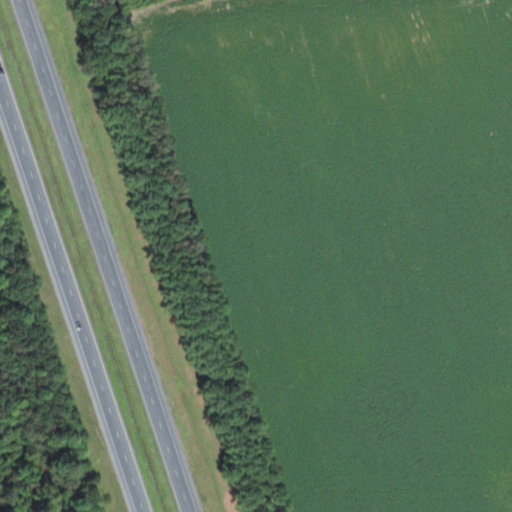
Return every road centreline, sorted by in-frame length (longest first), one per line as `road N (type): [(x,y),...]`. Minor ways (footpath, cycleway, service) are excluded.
road 1 (motorway): [(189,511),(21,0)]
road 2 (motorway): [(0,74),(144,511)]
